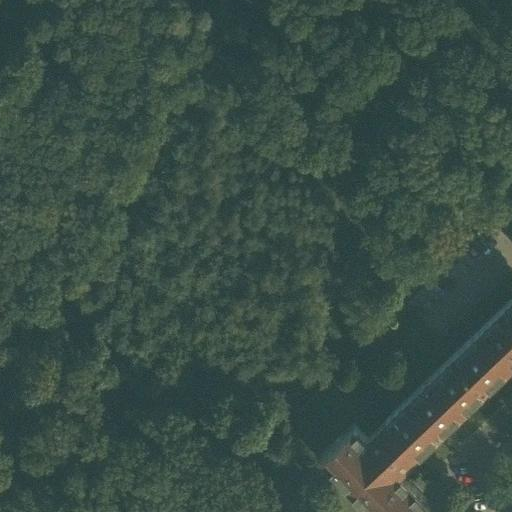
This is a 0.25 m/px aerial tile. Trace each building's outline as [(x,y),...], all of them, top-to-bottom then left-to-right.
[(511,298),(479,330),(509,362),(510,362),(511,359),(511,298)] [(479,330),(386,418),(385,418),(413,448),(416,451),(435,432),(438,435),(447,427),(444,424),(481,388),(484,391),(493,383),(490,380),(509,362),(479,330)] [(389,422),(370,440),(354,423),(355,423),(354,422),(321,454),(322,455),(322,454),(377,511),(380,511),(411,483),(395,466),(413,448),(389,422)] [(283,450),(232,501),(242,511),(255,511),(299,468),(301,469),(302,468),(283,450)] [(444,511),(436,504),(434,507),(411,483),(380,511),(444,511)]
